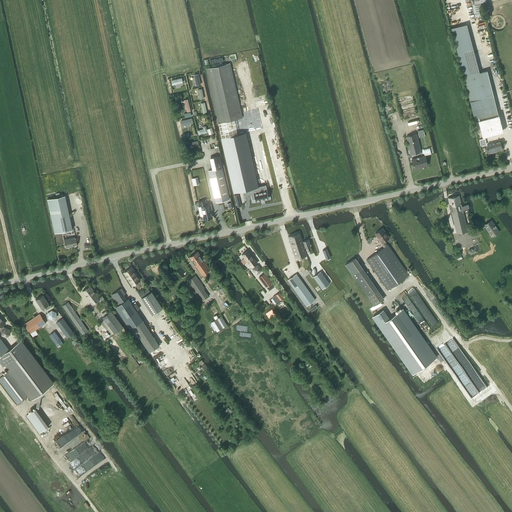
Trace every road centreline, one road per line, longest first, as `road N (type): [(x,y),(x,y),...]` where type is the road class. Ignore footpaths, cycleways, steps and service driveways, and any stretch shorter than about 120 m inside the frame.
road 1 (unclassified): [(0,284),(511,168)]
road 2 (track): [(361,261),(386,296),(411,279),(464,346)]
road 3 (track): [(95,511),(0,386)]
road 4 (unknown): [(511,150),(473,20),(458,12)]
road 5 (track): [(511,409),(464,346),(479,338),(511,340)]
